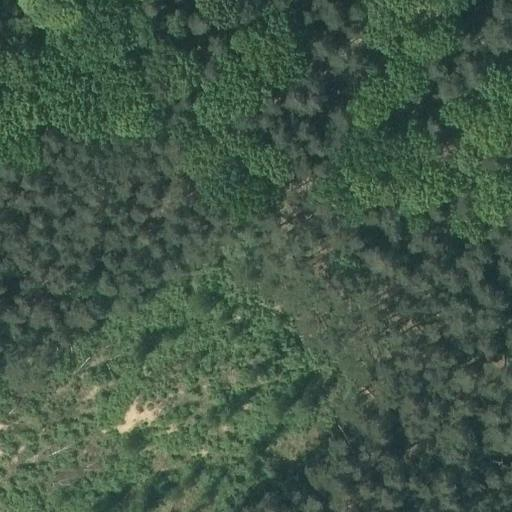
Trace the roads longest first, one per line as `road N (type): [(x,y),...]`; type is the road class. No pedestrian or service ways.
road 1 (track): [(109,47),(511,383)]
road 2 (track): [(109,47),(0,114)]
